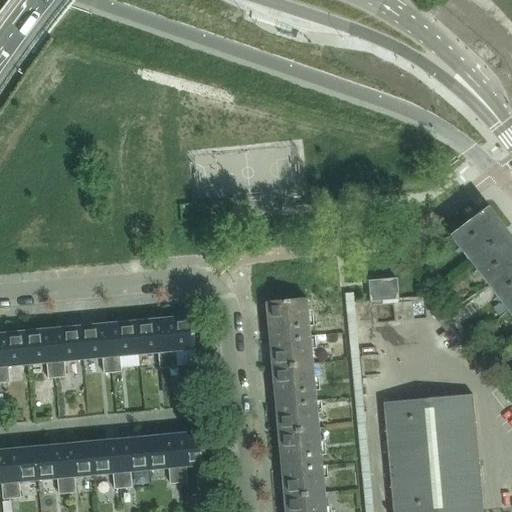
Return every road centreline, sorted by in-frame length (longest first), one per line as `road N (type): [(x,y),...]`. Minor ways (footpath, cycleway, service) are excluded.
road 1 (residential): [(0,294),(190,278),(217,283),(230,312),(248,511)]
road 2 (tertiary): [(263,0),(397,47),(503,125)]
road 3 (unknown): [(502,511),(488,416),(474,385),(397,353)]
road 4 (tertiary): [(503,125),(491,98),(453,59),(368,0)]
